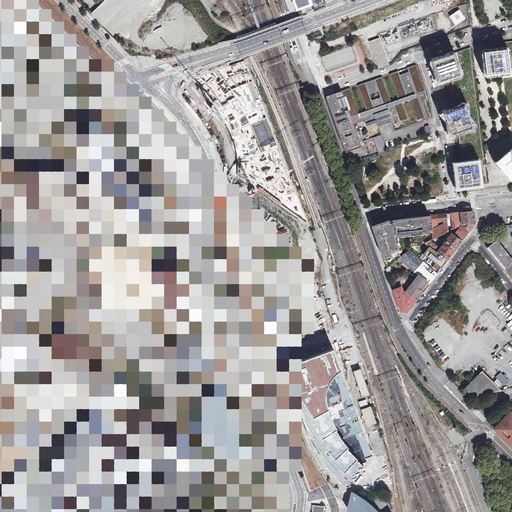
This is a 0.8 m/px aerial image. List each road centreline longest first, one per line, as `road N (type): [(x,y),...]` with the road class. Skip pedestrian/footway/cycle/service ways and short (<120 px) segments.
road 1 (track): [(203,0),(239,33),(287,142),(341,333),(353,340),(356,397)]
road 2 (tertiary): [(172,178),(281,471),(288,511)]
road 3 (tertiary): [(300,511),(299,487),(194,205),(196,190)]
road 4 (residential): [(397,328),(471,241),(511,289)]
road 5 (track): [(306,52),(436,7),(445,24)]
road 6 (residential): [(420,54),(453,204)]
road 7 (secondary): [(238,47),(375,0)]
road 8 (residential): [(314,90),(357,215)]
